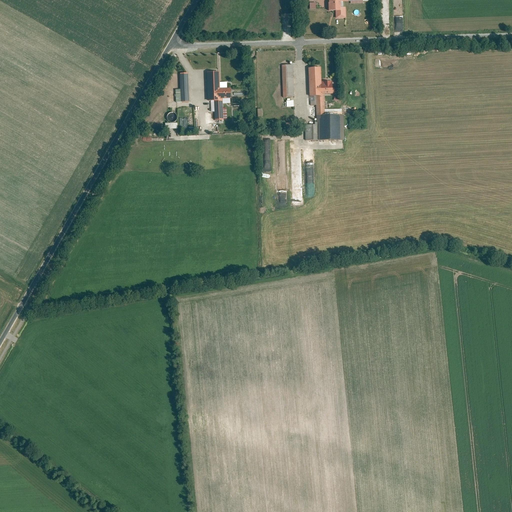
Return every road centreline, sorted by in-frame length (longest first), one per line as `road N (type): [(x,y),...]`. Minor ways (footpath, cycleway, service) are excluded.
road 1 (tertiary): [(170,44),(0,353)]
road 2 (residential): [(170,44),(511,36)]
